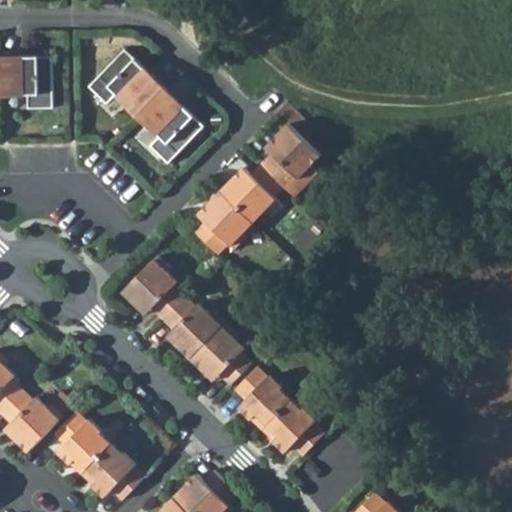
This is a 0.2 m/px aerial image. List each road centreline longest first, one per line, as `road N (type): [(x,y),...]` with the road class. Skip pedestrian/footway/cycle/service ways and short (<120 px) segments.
road 1 (residential): [(85,302),(211,429)]
road 2 (residential): [(85,302),(89,280),(53,241),(44,236),(17,259)]
